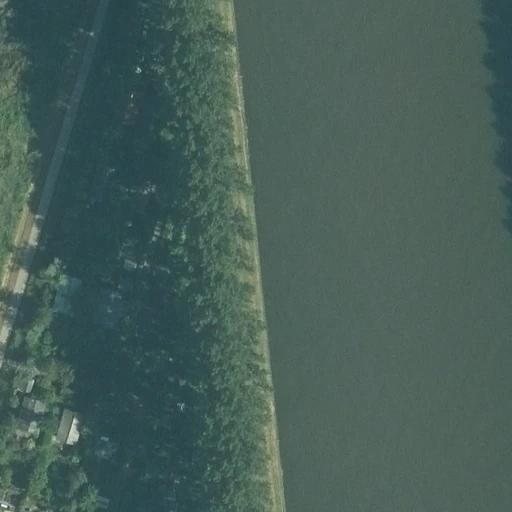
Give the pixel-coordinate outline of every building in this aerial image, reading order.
[(141,91),(121,85),(113,112),(133,118),(141,91)] [(122,163),(100,157),(88,195),(111,202),(122,163)] [(140,175),(131,202),(146,207),(155,180),(140,175)] [(59,272),(57,305),(80,307),(82,273),(59,272)] [(126,296),(103,289),(94,318),(117,325),(126,296)] [(39,430),(49,403),(29,395),(19,423),(39,430)] [(78,441),(87,413),(66,405),(57,434),(78,441)] [(101,432),(124,437),(127,421),(104,417),(101,432)] [(173,479),(153,478),(151,507),(171,509),(173,479)] [(0,511),(14,511),(16,506),(0,503),(0,511)]
